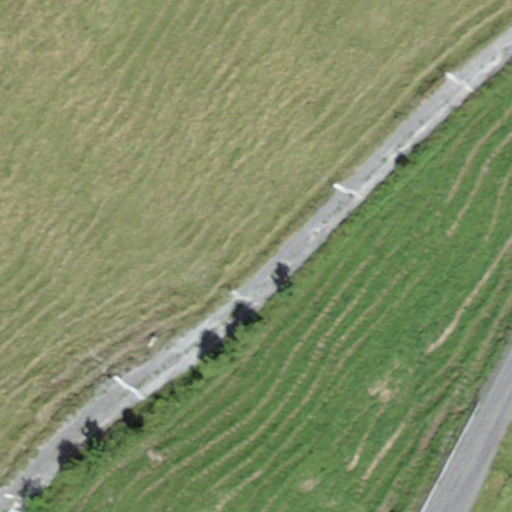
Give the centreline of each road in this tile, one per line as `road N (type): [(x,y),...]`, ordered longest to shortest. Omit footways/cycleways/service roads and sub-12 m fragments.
road 1 (track): [(15,511),(164,365),(239,319),(448,99),(511,49)]
road 2 (unclassified): [(450,511),(511,397)]
